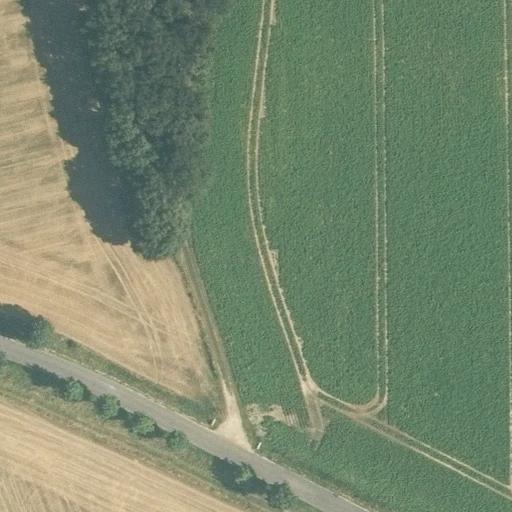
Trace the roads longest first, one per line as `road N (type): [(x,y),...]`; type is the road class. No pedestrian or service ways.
road 1 (track): [(232,453),(239,431),(176,200),(155,0)]
road 2 (tertiary): [(0,345),(345,511)]
road 3 (track): [(275,511),(0,389)]
